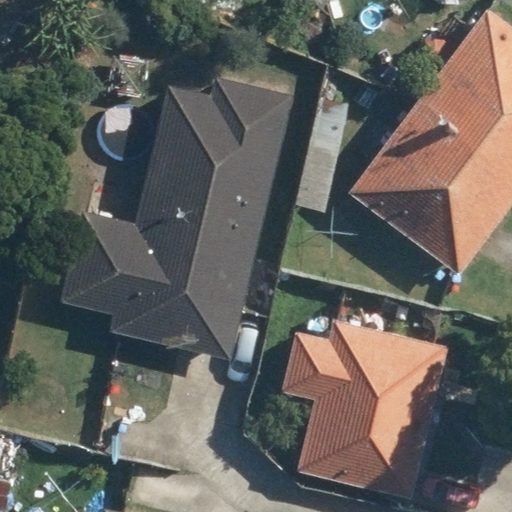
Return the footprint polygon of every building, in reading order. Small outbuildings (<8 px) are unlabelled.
[(511,0),(497,0),(359,172),(466,258),(511,201),(511,0)] [(296,80),(227,65),(223,85),(175,75),(124,321),(241,345),(296,80)] [(355,90),(325,84),(304,200),(333,206),(355,90)] [(454,325),(351,303),(346,326),(306,318),(291,385),(325,393),(311,460),(420,484),(454,325)] [(110,511),(165,511),(114,498),(110,511)]
